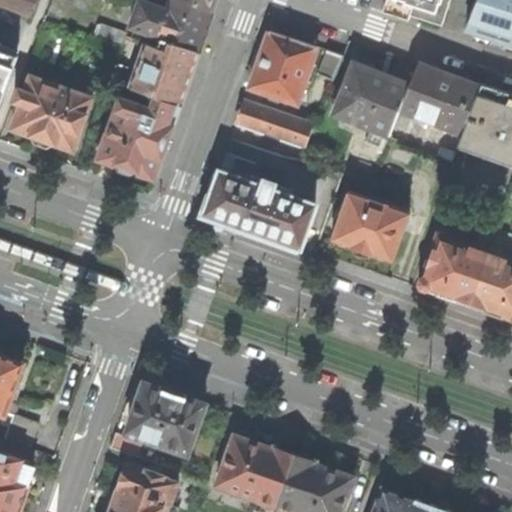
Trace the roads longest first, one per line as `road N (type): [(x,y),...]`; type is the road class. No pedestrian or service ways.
road 1 (secondary): [(132,329),(511,463)]
road 2 (secondary): [(511,365),(163,242)]
road 3 (residential): [(245,0),(163,242)]
road 4 (residential): [(511,70),(291,0)]
road 5 (residential): [(132,329),(67,511)]
road 6 (secondary): [(163,242),(0,185)]
road 7 (secondary): [(0,282),(132,329)]
